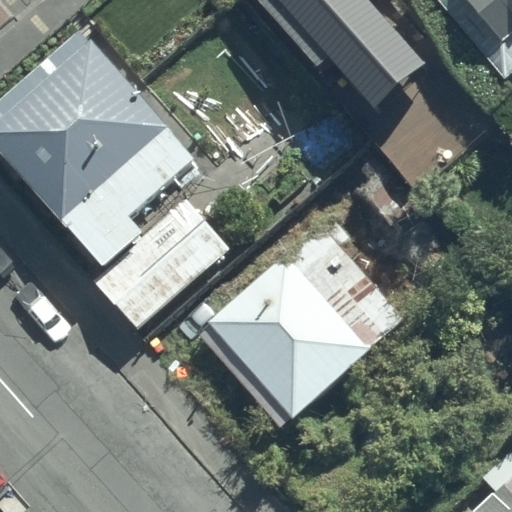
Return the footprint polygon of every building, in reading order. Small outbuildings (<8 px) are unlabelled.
[(511,0),(440,0),(506,83),(511,78),(511,0)] [(158,208),(175,193),(199,173),(76,31),(0,98),(0,154),(101,272),(163,213),(158,208)] [(163,213),(101,272),(99,280),(145,332),(243,248),(175,193),(158,208),(163,213)] [(342,211),(207,333),(293,428),(417,317),(355,247),(366,237),(342,211)] [(511,511),(511,472),(469,511),(511,511)]
